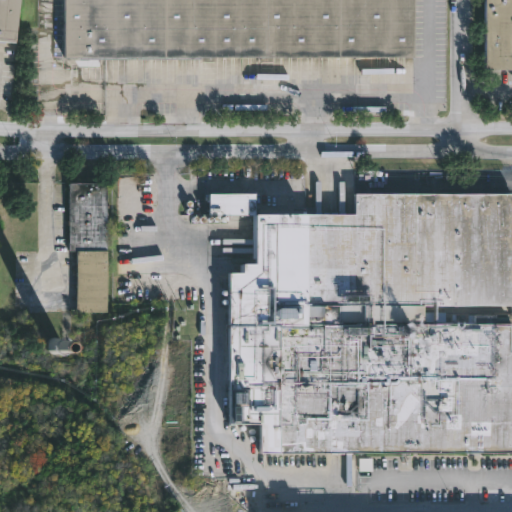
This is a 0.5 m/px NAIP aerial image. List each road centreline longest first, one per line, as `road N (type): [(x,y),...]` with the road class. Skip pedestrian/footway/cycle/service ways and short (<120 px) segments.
road 1 (tertiary): [(511,129),(0,126)]
road 2 (tertiary): [(0,151),(511,150)]
road 3 (residential): [(465,150),(465,0)]
road 4 (residential): [(49,0),(49,149)]
